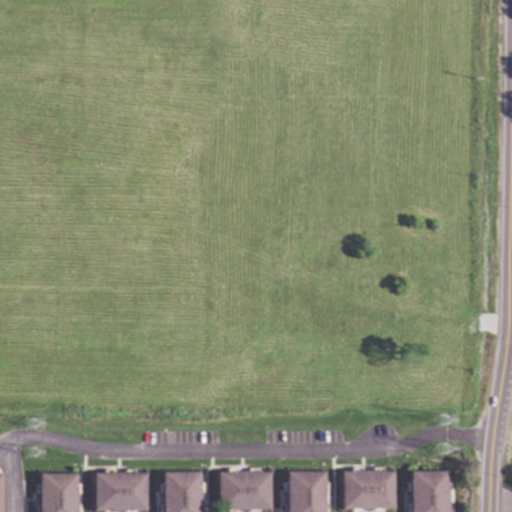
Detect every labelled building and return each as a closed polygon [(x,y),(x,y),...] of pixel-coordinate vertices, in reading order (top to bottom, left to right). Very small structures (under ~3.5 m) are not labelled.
[(391,510),(339,510),(340,472),(391,473),(391,510)] [(445,511),(408,511),(408,472),(445,472),(445,511)] [(198,511),(160,511),(160,473),(198,473),(198,511)] [(268,511),(215,511),(215,473),(268,473),(268,511)] [(321,511),(284,511),(284,473),(321,473),(321,511)] [(74,511),(37,511),(37,475),(74,474),(74,511)] [(144,511),(91,511),(91,475),(143,474),(144,511)]
